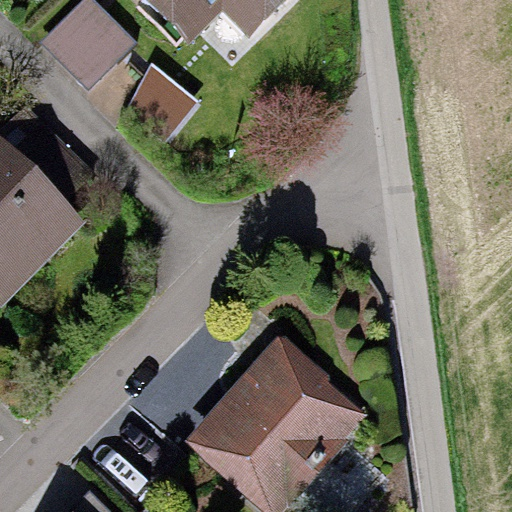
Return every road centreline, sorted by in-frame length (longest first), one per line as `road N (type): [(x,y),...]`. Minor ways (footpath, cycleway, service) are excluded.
road 1 (residential): [(0,506),(313,198),(392,168)]
road 2 (residential): [(392,168),(442,511)]
road 3 (residential): [(371,0),(392,168)]
